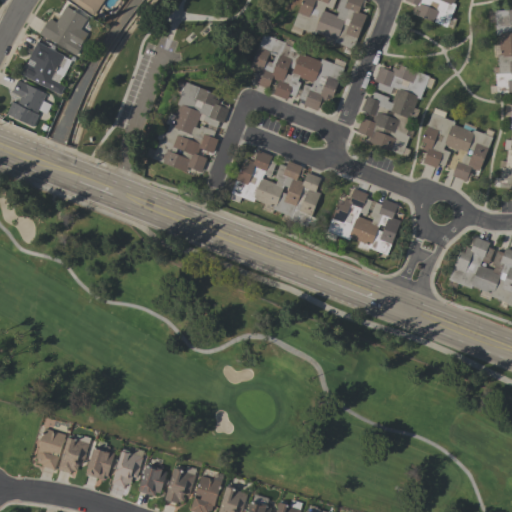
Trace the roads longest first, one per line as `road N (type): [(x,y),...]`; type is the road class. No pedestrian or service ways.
road 1 (tertiary): [(116,198),(404,309)]
road 2 (residential): [(423,200),(235,128)]
road 3 (residential): [(333,161),(390,0)]
road 4 (residential): [(341,135),(246,98),(235,128)]
road 5 (residential): [(455,225),(461,211),(452,194),(440,190),(423,200),(429,229),(455,225)]
